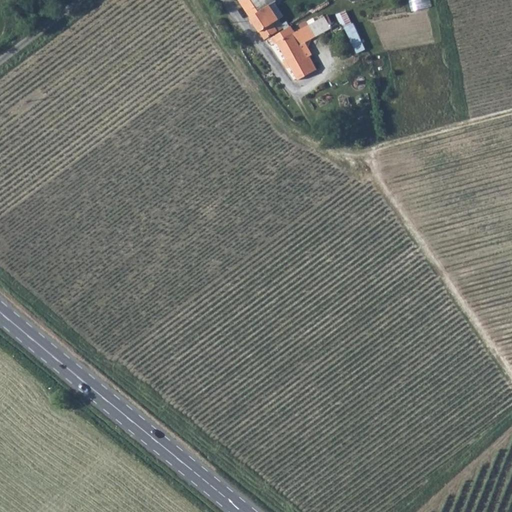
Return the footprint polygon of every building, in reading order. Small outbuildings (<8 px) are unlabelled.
[(253,0),(241,0),(261,31),(275,22),(271,16),(267,10),(261,12),(253,0)] [(267,10),(258,0),(253,0),(261,12),(267,10)] [(410,0),(412,9),(432,7),(431,0),(410,0)] [(275,22),(279,29),(285,25),(276,12),(271,16),(275,22)] [(323,18),(319,22),(325,33),(330,30),(323,18)] [(275,22),(261,31),(267,39),(280,31),(279,29),(275,22)] [(325,33),(319,22),(314,25),(321,37),(325,33)] [(357,52),(366,49),(356,22),(347,25),(357,52)] [(314,25),(308,30),(315,41),(321,37),(314,25)] [(278,37),(282,46),(297,38),(300,36),(293,26),(288,28),(289,31),(278,37)] [(300,36),(297,38),(304,48),(315,41),(308,30),(300,36)] [(314,67),(304,48),(297,38),(282,46),(302,82),(322,73),(321,70),(318,67),(314,67)]
